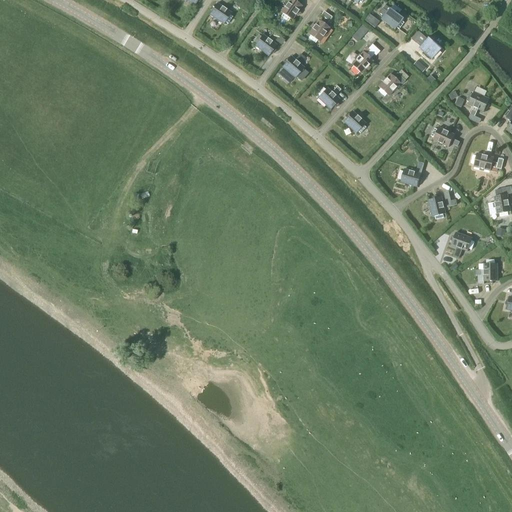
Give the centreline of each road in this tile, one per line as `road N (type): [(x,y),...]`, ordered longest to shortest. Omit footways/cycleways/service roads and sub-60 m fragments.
road 1 (tertiary): [(511,449),(318,195),(161,63),(54,0)]
road 2 (residential): [(504,0),(473,51),(360,174)]
road 3 (residential): [(511,165),(500,139),(481,130),(445,179),(393,211)]
road 4 (residential): [(476,323),(393,211)]
